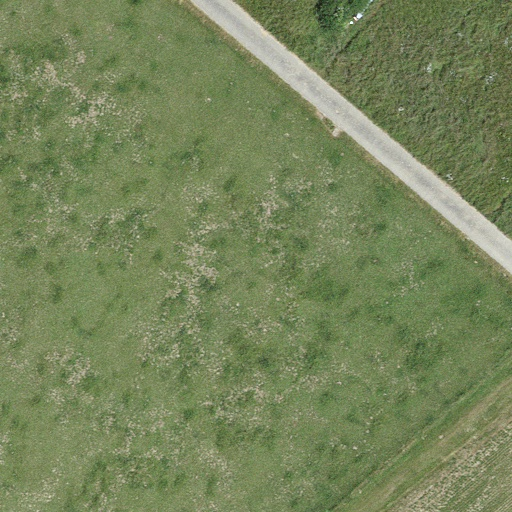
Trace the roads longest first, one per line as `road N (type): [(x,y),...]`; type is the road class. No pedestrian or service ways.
road 1 (track): [(210,0),(511,256)]
road 2 (track): [(374,511),(511,397)]
